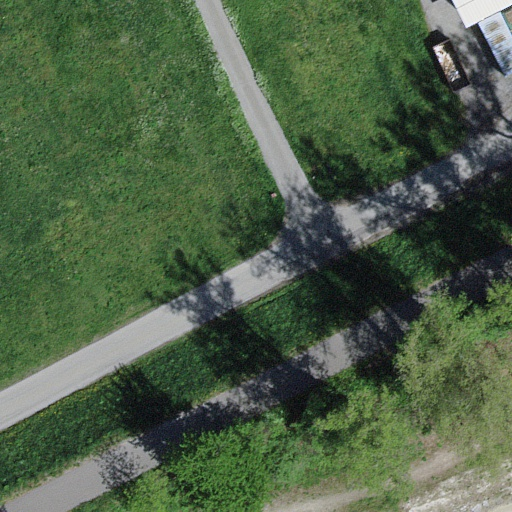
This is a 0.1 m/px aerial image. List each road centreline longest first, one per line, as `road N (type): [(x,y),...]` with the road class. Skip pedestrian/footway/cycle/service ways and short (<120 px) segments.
road 1 (unclassified): [(511,147),(0,408)]
road 2 (track): [(322,241),(202,0)]
